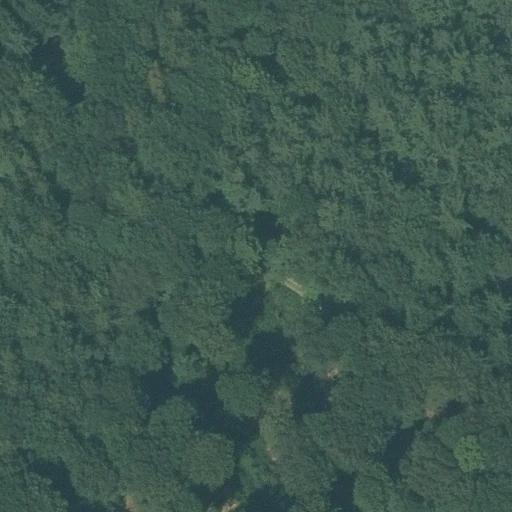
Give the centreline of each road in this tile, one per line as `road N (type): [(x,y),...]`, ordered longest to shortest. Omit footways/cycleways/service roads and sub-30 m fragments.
road 1 (track): [(511,487),(7,161),(0,172)]
road 2 (track): [(7,161),(109,0)]
